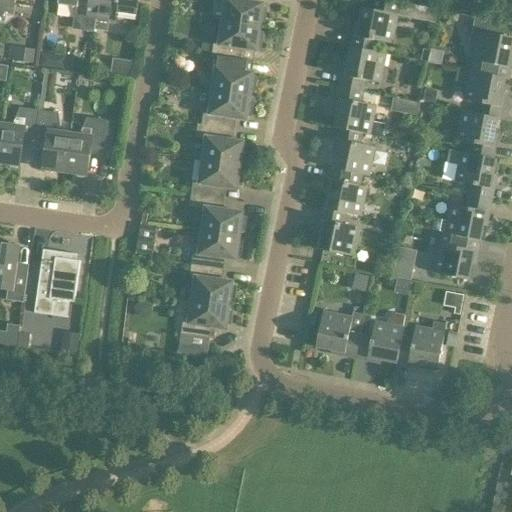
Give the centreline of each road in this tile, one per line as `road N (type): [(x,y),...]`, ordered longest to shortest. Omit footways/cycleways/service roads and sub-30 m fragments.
road 1 (residential): [(511,396),(463,420),(285,385),(264,370),(262,343),(294,178),(286,120),(304,0)]
road 2 (residential): [(167,0),(129,217),(111,226),(0,211)]
